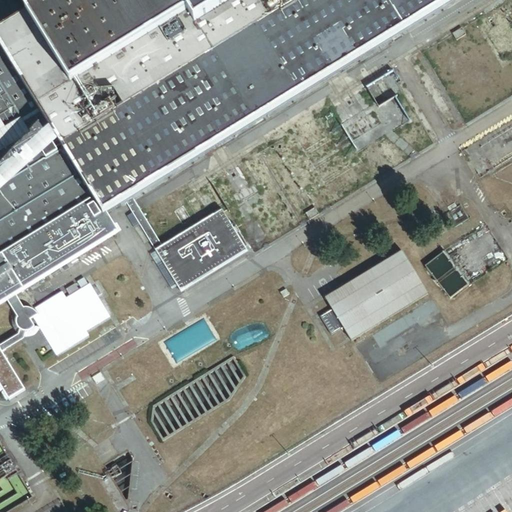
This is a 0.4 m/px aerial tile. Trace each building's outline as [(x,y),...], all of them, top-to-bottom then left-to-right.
[(250,125),(175,0),(49,0),(0,30),(0,51),(49,131),(57,144),(101,217),(103,216),(123,203),(131,198),(250,125)] [(175,0),(250,125),(364,54),(403,30),(385,0),(175,0)] [(452,0),(385,0),(403,30),(452,0)] [(459,29),(451,34),(455,40),(463,35),(459,29)] [(57,144),(49,131),(0,51),(0,302),(3,300),(13,295),(114,233),(103,216),(101,217),(57,144)] [(163,248),(131,198),(123,203),(130,213),(125,216),(133,229),(138,226),(155,253),(163,248)] [(452,204),(444,208),(447,213),(444,215),(452,228),(466,219),(458,206),(455,208),(452,204)] [(313,208),(303,214),(307,220),(316,214),(313,208)] [(163,248),(155,253),(162,263),(156,266),(172,292),(178,288),(181,294),(248,253),(222,212),(163,248)] [(330,310),(342,328),(350,341),(426,295),(400,252),(324,299),(330,310)] [(443,252),(422,267),(447,300),(467,285),(443,252)] [(59,293),(31,311),(33,313),(36,316),(31,318),(54,356),(86,337),(83,332),(108,318),(87,285),(64,299),(59,293)] [(13,295),(3,300),(12,314),(15,318),(14,320),(13,323),(15,328),(17,330),(22,332),(26,332),(29,331),(32,328),(32,327),(28,320),(31,318),(36,316),(33,313),(31,311),(29,310),(26,309),(21,309),(13,295)] [(329,336),(342,328),(330,310),(318,317),(329,336)] [(16,336),(0,345),(0,352),(22,340),(22,338),(31,337),(34,335),(37,330),(37,329),(32,328),(29,331),(26,332),(22,332),(17,330),(15,328),(13,323),(14,320),(15,318),(12,314),(10,319),(9,324),(11,329),(13,332),(16,336)] [(0,390),(7,401),(23,391),(10,369),(0,353),(0,390)] [(244,376),(232,356),(150,407),(150,423),(161,442),(228,401),(244,376)] [(0,447),(0,511),(4,511),(30,496),(0,447)]
